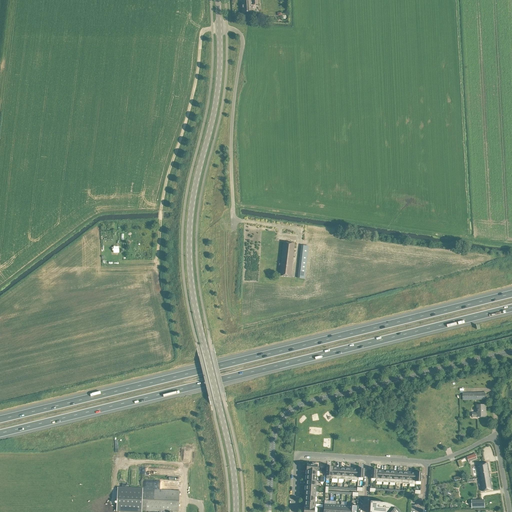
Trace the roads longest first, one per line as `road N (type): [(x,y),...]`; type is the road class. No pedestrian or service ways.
road 1 (motorway): [(511,293),(0,419)]
road 2 (motorway): [(0,432),(511,307)]
road 3 (tertiary): [(236,511),(189,258),(190,212),(217,92),(218,28)]
road 4 (track): [(140,361),(168,352),(160,210),(199,50)]
road 5 (tertiary): [(268,511),(271,444),(287,411),(511,351)]
road 6 (unclassified): [(233,216),(232,111),(242,42),(238,32),(218,28)]
road 7 (residential): [(426,462),(493,438),(509,511)]
road 8 (residential): [(292,511),(297,454),(368,458)]
